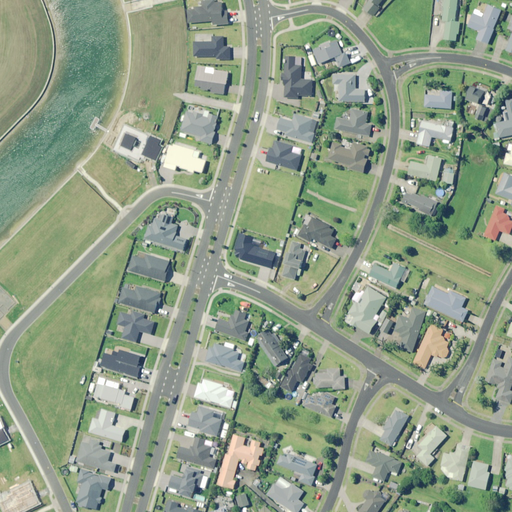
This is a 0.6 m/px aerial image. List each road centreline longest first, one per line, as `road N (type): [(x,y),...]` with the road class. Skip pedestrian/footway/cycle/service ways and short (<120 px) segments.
road 1 (residential): [(0,370),(7,343),(153,196),(174,192),(215,203)]
road 2 (residential): [(384,69),(394,110),(388,165),(352,257),(313,325)]
road 3 (residential): [(124,511),(195,270)]
road 4 (residential): [(210,273),(139,511)]
road 5 (residential): [(265,17),(257,115),(229,208)]
road 6 (residential): [(215,203),(250,77),(249,20)]
road 7 (residential): [(326,511),(357,410),(383,368)]
road 8 (residential): [(511,273),(445,406)]
road 9 (residential): [(265,17),(334,13),(384,69)]
road 10 (residential): [(384,69),(444,57),(511,73)]
